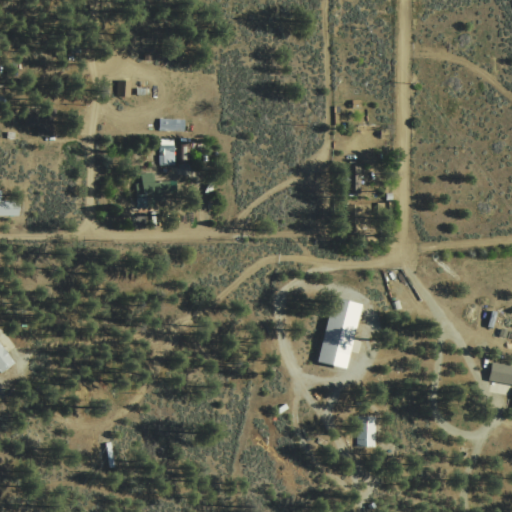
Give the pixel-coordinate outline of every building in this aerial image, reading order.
[(127,95),(128,79),(114,78),(114,94),(127,95)] [(53,134),(52,106),(21,107),(22,125),(35,124),(35,135),(53,134)] [(156,129),(180,130),(181,117),(156,116),(156,129)] [(172,163),(171,137),(156,138),(157,163),(172,163)] [(357,164),(342,164),(342,191),(357,191),(357,164)] [(133,181),(133,193),(146,192),(146,202),(154,202),(153,170),(138,171),(138,181),(133,181)] [(0,198),(0,213),(14,213),(14,199),(0,198)] [(342,366),(356,301),(328,296),(314,360),(342,366)] [(0,369),(11,361),(0,346),(0,369)] [(485,378),(511,383),(511,401),(510,412),(511,412),(511,365),(487,361),(485,378)] [(355,445),(372,445),(373,415),(355,414),(355,445)]
